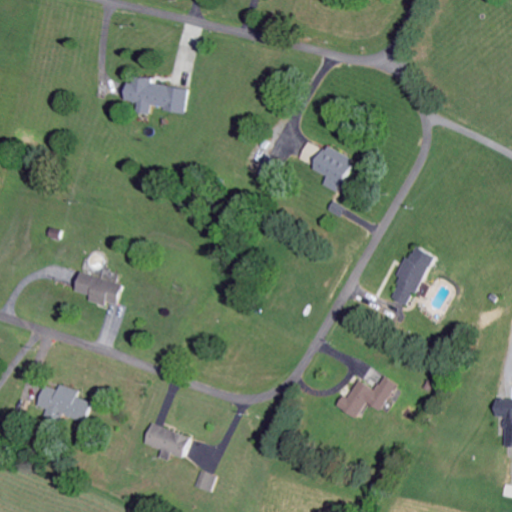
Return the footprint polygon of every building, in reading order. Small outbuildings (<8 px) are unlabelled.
[(183,94),(148,87),(149,83),(133,80),(132,88),(125,87),(122,104),(135,107),(133,116),(146,118),(147,111),(178,117),(183,94)] [(294,163),(327,181),(323,189),(339,197),(357,165),(327,149),(323,157),(303,146),(294,163)] [(274,186),(282,167),(263,159),(255,178),(274,186)] [(390,301),(412,311),(437,259),(419,250),(413,263),(408,261),(390,301)] [(105,309),(107,306),(117,309),(123,290),(80,276),(73,297),(105,309)] [(384,415),(399,388),(385,380),(377,394),(359,384),(349,402),(345,400),(338,411),(359,423),(368,406),(384,415)] [(39,410),(86,427),(94,407),(77,401),(79,396),(59,388),(57,394),(47,390),(39,410)] [(511,404),(494,404),(494,421),(505,421),(505,450),(511,449),(511,404)] [(146,449),(163,453),(160,462),(170,465),(172,459),(187,463),(193,440),(151,429),(146,449)] [(194,491),(211,497),(217,481),(200,475),(194,491)]
